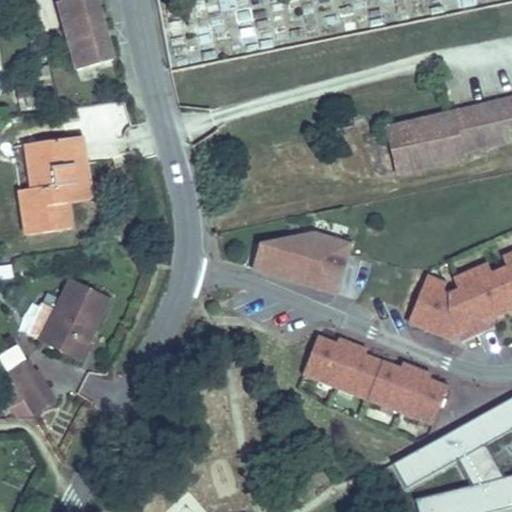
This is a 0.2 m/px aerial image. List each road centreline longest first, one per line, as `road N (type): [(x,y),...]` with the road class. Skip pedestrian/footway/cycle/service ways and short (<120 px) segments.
road 1 (residential): [(511,372),(473,372),(240,281),(187,272)]
road 2 (tertiary): [(187,272),(187,222),(134,0)]
road 3 (tertiary): [(67,511),(187,272)]
